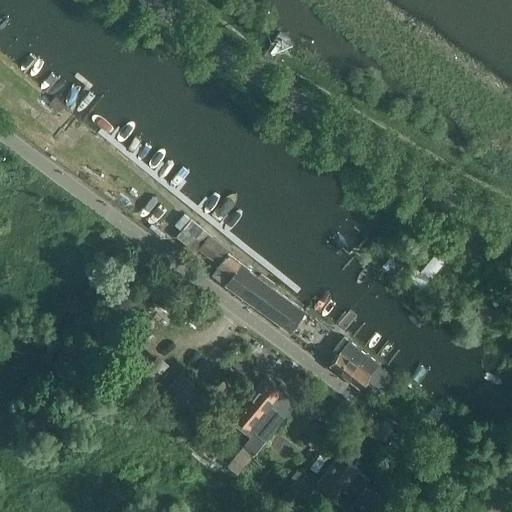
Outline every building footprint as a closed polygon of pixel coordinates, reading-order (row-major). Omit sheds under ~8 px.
[(53,100),(44,110),(54,119),(62,109),(53,100)] [(230,249),(209,233),(208,234),(184,213),(173,227),(171,225),(167,229),(182,241),(184,243),(193,251),(194,249),(196,248),(215,262),(217,264),(218,268),(228,254),(227,254),(230,249)] [(422,289),(445,261),(435,253),(412,281),(422,289)] [(304,311),(273,288),(275,284),(261,274),(259,277),(228,254),(218,268),(214,273),(213,275),(289,332),(297,322),(303,313),(304,311)] [(511,298),(506,295),(508,291),(455,260),(443,281),(481,303),(474,317),(490,325),(494,317),(507,323),(506,325),(511,328),(511,298)] [(80,341),(88,331),(78,324),(70,334),(80,341)] [(337,351),(339,353),(349,341),(344,337),(334,349),(337,351)] [(376,365),(378,363),(349,341),(339,353),(330,365),(359,388),(367,377),(376,365)] [(249,365),(238,355),(231,362),(242,372),(249,365)] [(159,357),(141,376),(151,386),(169,367),(159,357)] [(367,377),(376,383),(385,372),(376,365),(367,377)] [(385,392),(395,379),(385,372),(376,383),(375,385),(385,392)] [(183,376),(165,397),(182,413),(200,391),(183,376)] [(236,472),(285,414),(286,415),(296,402),(286,393),(288,390),(280,383),(278,386),(267,377),(256,389),(257,389),(235,415),(242,421),(237,426),(245,433),(250,428),(255,432),(227,465),(236,472)] [(459,427),(440,413),(431,426),(449,440),(459,427)] [(340,454),(315,486),(346,510),(357,495),(377,510),(384,500),(364,486),(369,479),(357,470),(358,468),(340,454)] [(283,497),(292,505),(307,489),(298,480),(283,497)]
